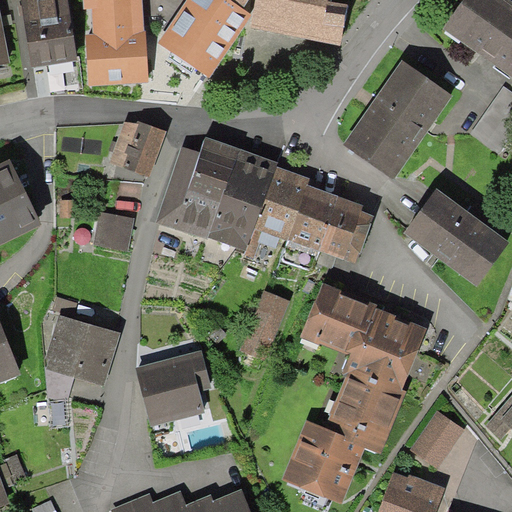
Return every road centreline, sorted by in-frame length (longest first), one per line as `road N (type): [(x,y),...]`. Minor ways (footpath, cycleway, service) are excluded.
road 1 (residential): [(95,493),(148,213),(179,118)]
road 2 (residential): [(179,118),(241,128),(306,122),(411,0)]
road 3 (residential): [(0,117),(111,105),(179,118)]
